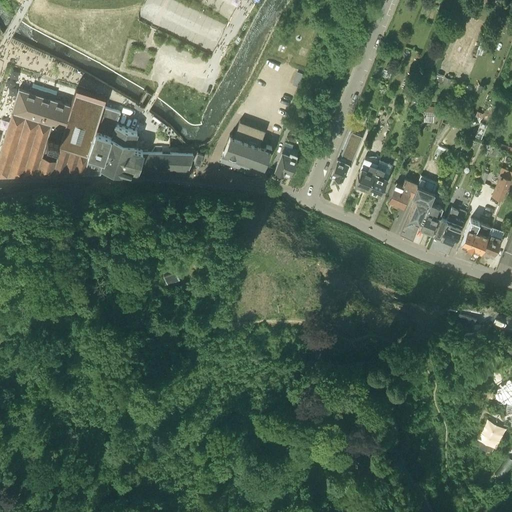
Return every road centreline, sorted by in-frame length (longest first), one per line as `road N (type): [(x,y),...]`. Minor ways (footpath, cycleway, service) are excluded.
road 1 (unclassified): [(511,283),(434,259),(307,201)]
road 2 (unclassified): [(307,201),(389,0)]
road 3 (unclassified): [(307,201),(182,176),(113,177)]
